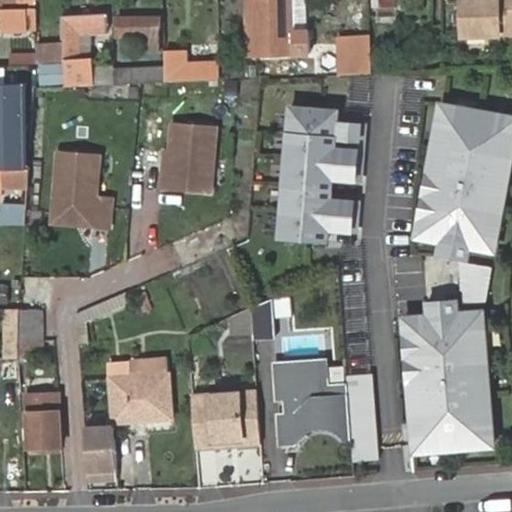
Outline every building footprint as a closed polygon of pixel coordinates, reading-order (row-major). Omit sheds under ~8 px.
[(295,0),(251,0),(253,56),(312,55),(312,33),(296,34),(295,0)] [(312,33),(311,0),(295,0),(296,34),(312,33)] [(376,0),(377,9),(394,8),(393,0),(376,0)] [(511,0),(462,0),(463,36),(511,35),(511,0)] [(17,33),(37,32),(37,23),(36,9),(36,7),(15,7),(17,33)] [(65,72),(65,88),(115,85),(115,70),(90,71),(92,36),(107,36),(108,16),(63,16),(64,66),(65,72)] [(160,17),(118,19),(118,37),(140,37),(141,52),(161,52),(160,17)] [(370,39),(339,40),(341,75),(372,74),(370,39)] [(189,77),(190,82),(215,81),(212,65),(189,66),(185,51),(166,52),(166,67),(166,68),(166,76),(167,77),(189,77)] [(115,70),(115,85),(167,83),(167,77),(166,76),(166,68),(166,67),(115,70)] [(370,80),(351,79),(348,114),(367,115),(370,80)] [(0,121),(25,121),(24,83),(0,83),(0,121)] [(421,218),(418,236),(441,240),(438,254),(469,259),(472,246),(495,250),(498,232),(494,231),(502,188),(506,189),(511,154),(511,141),(511,133),(511,117),(445,106),(441,128),(437,128),(429,175),(432,176),(425,218),(421,218)] [(339,112),(292,108),(281,238),(329,242),(330,230),(357,231),(359,202),(331,200),(333,178),(360,181),(363,152),(336,149),(337,139),(363,141),(365,126),(338,123),(339,112)] [(0,171),(3,171),(26,171),(25,121),(0,121),(0,171)] [(210,196),(217,129),(173,125),(171,154),(169,177),(162,176),(160,192),(210,196)] [(60,190),(57,218),(91,222),(90,228),(107,230),(109,199),(96,198),(99,155),(59,152),(55,190),(60,190)] [(169,177),(171,154),(164,153),(162,176),(169,177)] [(4,190),(28,190),(30,172),(26,171),(3,171),(4,190)] [(429,175),(421,218),(425,218),(432,176),(429,175)] [(502,188),(494,231),(498,232),(506,189),(502,188)] [(2,210),(2,225),(26,225),(27,210),(2,210)] [(461,262),(463,304),(486,302),(492,267),(461,262)] [(0,305),(8,306),(9,285),(0,284),(0,305)] [(278,335),(275,296),(252,306),(254,336),(278,335)] [(429,315),(405,317),(407,336),(411,336),(414,379),(411,379),(415,427),(418,427),(420,450),(491,444),(489,421),(492,421),(488,373),(485,373),(481,330),(485,329),(483,311),(460,313),(458,299),(428,302),(429,315)] [(362,371),(364,302),(345,302),(343,371),(362,371)] [(104,316),(101,304),(76,315),(77,344),(95,339),(94,321),(104,316)] [(19,342),(21,309),(5,309),(5,359),(18,359),(19,342)] [(231,313),(233,331),(247,330),(246,311),(231,313)] [(19,342),(18,359),(43,357),(42,342),(19,342)] [(354,427),(350,383),(330,385),(328,359),(286,362),(287,378),(279,379),(281,397),(289,397),(290,413),(282,414),(284,441),(296,440),(307,428),(317,423),(330,422),(344,429),(354,427)] [(0,360),(0,378),(15,378),(15,360),(0,360)] [(287,378),(286,362),(278,362),(279,371),(279,379),(287,378)] [(379,445),(376,374),(350,375),(350,383),(354,427),(357,460),(381,458),(379,445)] [(170,375),(114,380),(116,423),(172,419),(170,375)] [(258,390),(192,396),(195,449),(261,443),(258,390)] [(27,414),(59,411),(57,392),(26,394),(27,414)] [(61,446),(59,411),(27,414),(30,449),(61,446)] [(117,479),(114,428),(83,430),(87,481),(117,479)]
